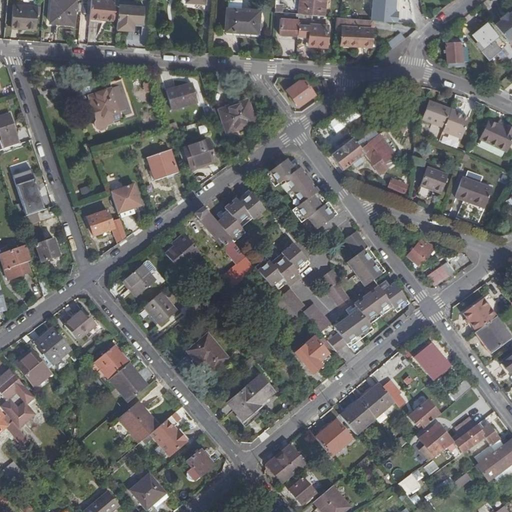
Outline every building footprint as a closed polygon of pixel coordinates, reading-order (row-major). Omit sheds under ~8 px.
[(76,0),(51,0),(49,23),(74,25),(76,0)] [(117,20),(118,0),(112,0),(91,0),(90,19),(117,20)] [(146,19),(148,0),(122,0),(121,17),(146,19)] [(275,0),(275,12),(282,13),(283,4),(279,4),(278,0),(275,0)] [(325,0),(300,0),(300,14),(324,16),(325,0)] [(36,30),(37,7),(13,5),(11,28),(36,30)] [(227,8),(225,31),(258,33),(259,10),(227,8)] [(508,41),(511,38),(511,11),(508,15),(501,20),(495,25),(508,41)] [(362,19),(336,17),(336,30),(342,30),(341,44),(372,46),(373,29),(361,28),(362,19)] [(298,24),(306,25),(306,20),(280,18),(279,35),(298,36),(298,24)] [(362,19),(361,28),(373,29),(374,20),(362,19)] [(479,31),(488,24),(486,22),(477,28),(479,31)] [(327,46),(328,26),(308,25),(306,25),(298,24),(298,36),(308,37),(308,45),(327,46)] [(505,46),(488,24),(479,31),(473,36),(478,42),(476,44),(488,60),(497,53),(505,62),(511,56),(504,47),(505,46)] [(150,30),(142,29),(141,44),(149,44),(150,30)] [(401,33),(388,43),(393,50),(405,40),(401,33)] [(465,58),(465,51),(462,51),(461,42),(445,43),(447,62),(449,62),(462,61),(462,58),(465,58)] [(463,74),(462,61),(449,62),(449,68),(463,74)] [(304,83),(298,83),(285,92),(297,108),(313,97),(304,83)] [(197,103),(191,84),(165,92),(171,110),(197,103)] [(119,112),(111,89),(88,97),(96,121),(119,112)] [(451,108),(429,100),(421,120),(444,128),(450,111),(451,108)] [(254,121),(246,101),(229,107),(228,104),(217,107),(226,134),(243,128),(243,125),(254,121)] [(0,117),(9,115),(14,129),(18,128),(11,110),(0,114),(0,117)] [(468,120),(462,117),(456,115),(456,113),(450,111),(444,128),(440,140),(458,148),(468,120)] [(19,143),(14,129),(9,115),(0,117),(0,138),(3,148),(19,143)] [(511,131),(504,127),(503,130),(488,123),(480,141),(506,153),(511,140),(511,131)] [(178,135),(176,129),(169,131),(171,137),(178,135)] [(384,165),(395,156),(380,136),(368,144),(364,139),(357,145),(354,140),(352,141),(349,138),(330,153),(332,157),(331,157),(343,172),(352,165),(354,167),(360,162),(359,160),(365,156),(379,176),(387,170),(387,169),(384,165)] [(214,162),(207,142),(182,150),(189,169),(214,162)] [(177,173),(169,150),(147,158),(154,181),(177,173)] [(398,161),(395,156),(384,165),(387,169),(398,161)] [(283,181),(289,189),(314,199),(313,196),(316,194),(313,190),(310,186),(304,178),(301,174),(298,170),(295,173),(286,161),(283,163),(280,159),(274,163),(277,167),(269,173),(278,185),(283,181)] [(29,161),(10,167),(26,215),(44,209),(29,161)] [(440,196),(447,177),(426,169),(419,187),(440,196)] [(306,177),(304,178),(310,186),(312,185),(306,177)] [(485,208),(492,191),(462,180),(455,199),(465,203),(466,201),(485,208)] [(404,195),(407,187),(390,181),(388,188),(404,195)] [(133,185),(110,192),(110,194),(117,214),(119,213),(121,217),(133,213),(132,209),(141,207),(133,185)] [(314,199),(289,189),(301,205),(296,209),(305,220),(308,219),(316,231),(333,218),(324,206),(321,208),(314,199)] [(229,215),(217,224),(231,241),(243,231),(239,226),(250,217),(253,220),(264,211),(251,195),(240,204),(238,201),(234,205),(230,208),(226,211),(229,215)] [(204,208),(194,215),(216,242),(219,240),(225,248),(232,242),(231,241),(217,224),(204,208)] [(117,245),(125,239),(119,219),(111,222),(107,211),(87,218),(93,236),(111,230),(117,245)] [(368,248),(355,232),(345,240),(356,256),(347,263),(365,287),(381,275),(364,251),(368,248)] [(174,247),(165,255),(178,270),(187,263),(188,263),(200,253),(184,234),(177,240),(179,243),(174,247)] [(60,257),(54,239),(35,246),(41,263),(60,257)] [(419,268),(435,249),(420,241),(407,257),(419,268)] [(232,242),(225,248),(243,270),(250,264),(232,242)] [(268,263),(257,272),(270,288),(281,278),(284,281),(288,278),(292,275),(296,272),(295,270),(306,260),(293,245),(281,254),(284,258),(273,267),(268,263)] [(12,277),(12,279),(29,273),(26,263),(31,262),(25,246),(0,254),(0,260),(7,279),(12,277)] [(187,263),(178,270),(183,276),(185,278),(194,271),(188,263),(187,263)] [(435,287),(454,273),(447,264),(427,277),(435,287)] [(142,267),(122,283),(131,293),(135,299),(155,282),(142,267)] [(339,281),(332,271),(321,278),(329,289),(326,291),(338,307),(348,299),(336,283),(339,281)] [(46,280),(38,282),(43,298),(50,293),(46,280)] [(131,293),(122,283),(120,285),(129,295),(131,293)] [(399,292),(394,285),(394,284),(381,293),(379,290),(375,293),(371,296),(362,302),(359,305),(355,308),(357,311),(333,328),(338,334),(327,343),(335,353),(369,328),(369,327),(365,323),(390,305),(393,309),(394,310),(406,301),(399,292)] [(279,298),(297,320),(304,315),(319,333),(329,325),(312,305),(306,310),(289,290),(279,298)] [(161,294),(144,308),(160,326),(176,313),(161,294)] [(361,300),(362,302),(371,296),(369,294),(361,300)] [(188,305),(194,313),(206,303),(200,296),(188,305)] [(476,332),(496,318),(482,299),(462,314),(466,319),(467,318),(470,321),(468,322),(476,332)] [(365,323),(369,327),(393,309),(390,305),(365,323)] [(77,341),(97,325),(84,310),(64,326),(77,341)] [(511,339),(496,318),(476,332),(485,345),(484,345),(491,354),(511,339)] [(53,364),(70,349),(53,329),(35,344),(53,364)] [(187,353),(193,360),(213,343),(207,336),(187,353)] [(327,355),(314,339),(294,355),(312,375),(320,367),(317,363),(327,355)] [(213,343),(193,360),(200,367),(204,363),(212,372),(227,359),(213,343)] [(117,355),(119,353),(114,346),(111,348),(117,355)] [(432,380),(447,367),(429,346),(415,359),(432,380)] [(109,381),(129,364),(119,353),(117,355),(111,348),(94,363),(109,381)] [(35,388),(52,374),(31,350),(25,355),(26,357),(23,360),(22,358),(14,364),(35,388)] [(511,352),(498,362),(511,381),(511,352)] [(204,363),(200,367),(207,376),(212,372),(204,363)] [(129,403),(148,387),(129,364),(109,381),(129,403)] [(274,394),(259,377),(227,405),(243,424),(261,409),(259,407),(274,394)] [(465,380),(459,385),(465,392),(472,387),(465,380)] [(390,381),(382,389),(393,402),(401,394),(390,381)] [(382,389),(378,385),(359,401),(375,419),(394,403),(393,402),(382,389)] [(465,392),(459,385),(448,395),(454,402),(465,392)] [(6,399),(9,403),(25,390),(23,386),(6,399)] [(29,409),(37,403),(25,390),(9,403),(11,405),(3,412),(6,416),(21,433),(38,420),(29,409)] [(375,419),(359,401),(341,417),(356,435),(375,419)] [(425,428),(440,415),(428,401),(408,418),(416,426),(421,422),(425,428)] [(139,444),(150,435),(159,427),(139,404),(119,420),(139,444)] [(192,429),(196,426),(182,408),(159,427),(150,435),(169,456),(186,442),(177,432),(176,433),(172,428),(183,419),(192,429)] [(21,433),(6,416),(4,418),(0,412),(0,432),(6,428),(22,447),(28,442),(21,433)] [(463,436),(476,426),(471,420),(459,430),(463,436)] [(336,422),(315,439),(326,452),(331,457),(352,440),(336,422)] [(480,431),(476,426),(463,436),(448,447),(447,448),(450,452),(457,446),(462,453),(483,437),(490,446),(474,458),(478,464),(503,446),(488,425),(480,431)] [(429,461),(447,448),(448,447),(433,428),(419,440),(424,447),(419,450),(429,461)] [(511,438),(503,446),(478,464),(476,466),(487,482),(493,478),(497,482),(511,470),(511,438)] [(294,454),(288,446),(280,452),(296,471),(304,465),(294,454)] [(193,483),(213,467),(200,451),(186,463),(192,470),(188,474),(186,476),(186,478),(186,480),(188,482),(190,483),(191,484),(193,483)] [(296,471),(280,452),(266,465),(282,484),(296,471)] [(331,457),(326,452),(321,457),(340,480),(346,475),(331,457)] [(429,475),(439,468),(433,460),(423,467),(429,475)] [(12,464),(0,474),(0,476),(10,488),(14,485),(23,477),(12,464)] [(459,488),(471,478),(466,472),(454,483),(459,488)] [(168,498),(149,475),(130,492),(145,511),(152,505),(155,509),(168,498)] [(411,475),(397,485),(406,496),(419,486),(411,475)] [(300,506),(315,493),(303,479),(288,492),(300,506)] [(331,487),(313,503),(318,509),(315,511),(343,511),(349,508),(331,487)] [(112,511),(119,506),(108,493),(85,511),(112,511)] [(0,509),(9,503),(3,495),(0,497),(0,509)] [(25,511),(29,511),(31,510),(25,503),(20,506),(25,511)]
